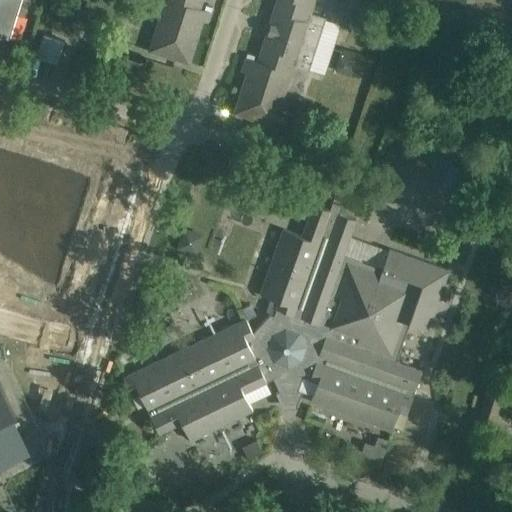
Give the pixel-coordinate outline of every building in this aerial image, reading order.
[(0,0),(0,35),(9,38),(20,0),(0,0)] [(165,0),(150,50),(189,63),(200,28),(204,29),(209,14),(198,10),(201,0),(165,0)] [(313,0),(277,0),(270,22),(266,21),(263,30),(267,32),(258,61),(247,57),(242,71),(247,73),(235,113),(273,125),(293,65),(308,70),(325,17),(310,12),(313,0)] [(380,6),(359,0),(353,20),(373,26),(380,6)] [(85,29),(91,9),(71,3),(65,23),(85,29)] [(482,26),(462,18),(455,38),(475,45),(482,26)] [(126,376),(123,377),(132,396),(140,393),(159,432),(182,422),(190,440),(252,410),(244,392),(273,378),(279,391),(298,390),(303,376),(318,382),(311,400),(392,429),(398,410),(406,413),(421,371),(396,362),(410,323),(428,329),(432,318),(444,322),(456,286),(445,282),(449,270),(390,249),(390,250),(384,267),(345,253),(351,236),(357,219),(341,213),(344,205),(332,201),(330,209),(313,204),(313,206),(308,218),(308,220),(302,235),(283,228),(260,293),(278,300),(278,302),(275,308),(276,308),(274,315),(270,314),(253,333),(246,318),(126,376)] [(202,250),(204,231),(184,229),(182,247),(202,250)] [(0,382),(0,473),(3,472),(0,467),(24,455),(18,443),(23,441),(18,431),(14,434),(10,425),(18,422),(0,382)] [(500,406),(506,388),(490,383),(484,401),(500,406)] [(494,424),(500,406),(484,401),(478,418),(494,424)] [(389,442),(368,438),(363,461),(384,465),(389,442)]
